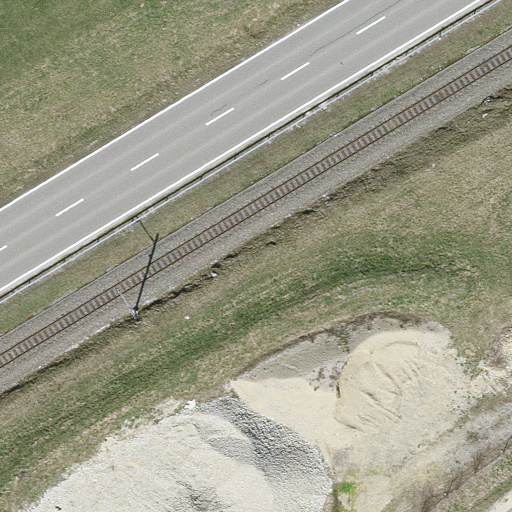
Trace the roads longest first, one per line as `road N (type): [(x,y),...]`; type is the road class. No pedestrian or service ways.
road 1 (primary): [(411,0),(0,248)]
road 2 (track): [(374,511),(511,422)]
